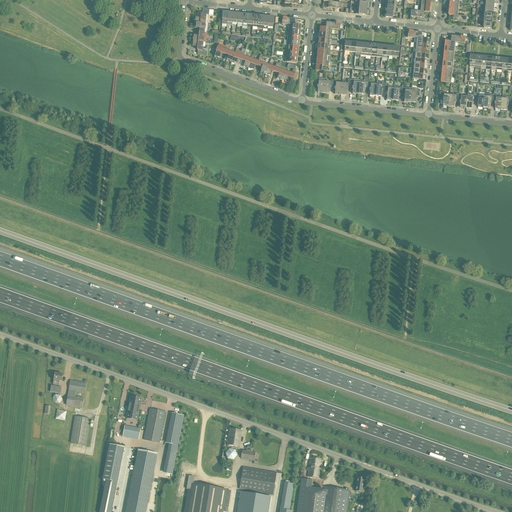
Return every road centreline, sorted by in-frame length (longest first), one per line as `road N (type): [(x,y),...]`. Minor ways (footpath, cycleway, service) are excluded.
road 1 (motorway): [(0,294),(511,476)]
road 2 (primary): [(0,231),(511,411)]
road 3 (motorway): [(511,439),(0,259)]
road 4 (track): [(0,193),(405,337),(511,366)]
road 5 (unclassified): [(494,511),(0,335)]
road 6 (residential): [(303,100),(183,61),(185,2)]
road 7 (residential): [(428,114),(303,100)]
